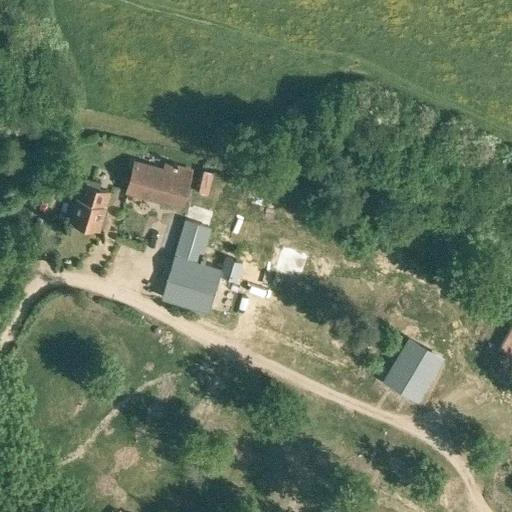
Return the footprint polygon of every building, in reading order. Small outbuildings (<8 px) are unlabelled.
[(163,167),(134,160),(127,189),(154,196),(154,194),(176,199),(183,196),(189,174),(181,172),(183,165),(165,161),(163,167)] [(109,190),(79,182),(71,216),(101,224),(109,190)] [(189,203),(175,251),(162,294),(208,307),(220,266),(198,260),(213,210),(189,203)] [(329,254),(342,264),(357,245),(360,241),(347,230),(329,254)] [(357,245),(342,264),(338,269),(352,279),(370,256),(357,245)] [(382,277),(395,287),(410,269),(413,264),(400,253),(382,277)] [(223,255),(219,273),(237,278),(242,260),(223,255)] [(307,285),(314,274),(307,270),(312,261),(308,258),(296,278),(307,285)] [(410,269),(395,287),(391,292),(405,303),(423,279),(410,269)] [(471,287),(455,309),(466,316),(482,295),(471,287)] [(482,295),(466,316),(479,325),(495,304),(484,296),(482,295)] [(90,309),(83,317),(97,329),(104,321),(90,309)] [(511,313),(509,312),(495,334),(507,342),(511,334),(511,313)] [(107,331),(126,336),(129,323),(110,319),(107,331)] [(443,354),(408,333),(382,377),(417,398),(443,354)] [(26,368),(19,378),(39,392),(46,382),(26,368)] [(184,499),(175,511),(193,511),(196,507),(184,499)] [(266,511),(252,503),(246,511),(266,511)]
